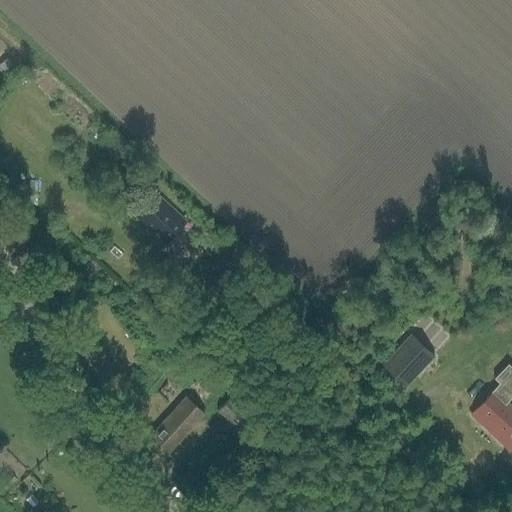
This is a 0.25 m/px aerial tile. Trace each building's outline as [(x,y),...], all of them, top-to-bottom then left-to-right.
[(164,246),(186,224),(156,195),(153,199),(148,195),(135,209),(139,213),(135,218),(164,246)] [(433,357),(412,337),(392,357),(414,377),(433,357)] [(247,438),(262,423),(232,395),(218,411),(247,438)] [(169,452),(204,414),(186,398),(151,437),(169,452)] [(511,451),(511,449),(511,410),(498,398),(494,402),(490,398),(473,415),(511,451)]
